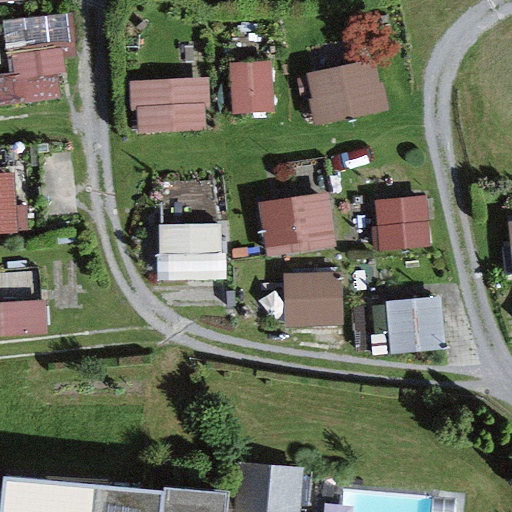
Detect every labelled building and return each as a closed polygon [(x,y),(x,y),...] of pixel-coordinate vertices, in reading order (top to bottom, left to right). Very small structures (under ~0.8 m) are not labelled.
[(0,100),(74,101),(75,24),(8,23),(8,69),(0,69),(0,100)] [(394,107),(383,52),(312,67),(323,121),(394,107)] [(236,57),(239,114),(281,111),(278,54),(236,57)] [(140,72),(140,129),(215,128),(215,71),(140,72)] [(26,169),(0,170),(0,232),(29,232),(26,169)] [(272,251),(342,246),(339,188),(268,192),(272,251)] [(440,243),(437,189),(383,192),(385,246),(440,243)] [(231,276),(232,212),(168,210),(166,275),(231,276)] [(353,320),(350,263),(290,266),(293,323),(353,320)] [(0,296),(49,295),(49,275),(0,275),(0,296)] [(397,350),(454,346),(450,290),(393,294),(397,350)] [(54,297),(0,299),(0,334),(56,331),(54,297)] [(308,511),(312,468),(248,463),(244,510),(267,511),(308,511)] [(231,511),(233,490),(8,470),(3,511),(231,511)]
